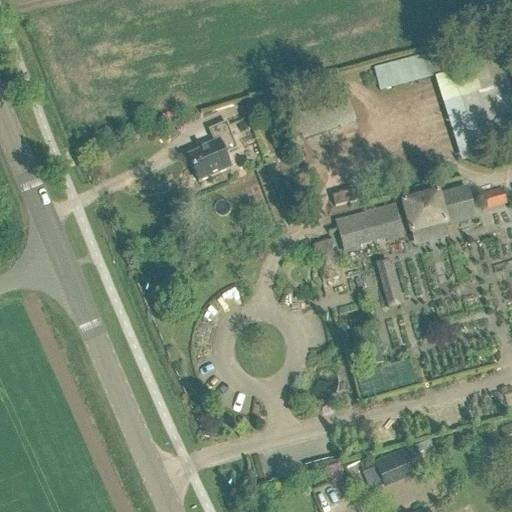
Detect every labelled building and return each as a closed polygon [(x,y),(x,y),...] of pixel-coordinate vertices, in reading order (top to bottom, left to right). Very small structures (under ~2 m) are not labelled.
[(370,72),(377,95),(435,79),(429,55),(370,72)] [(462,164),(511,148),(511,108),(497,61),(440,79),(436,81),(462,164)] [(302,115),(310,140),(356,124),(347,99),(302,115)] [(198,152),(199,155),(188,160),(198,186),(231,173),(225,158),(237,154),(228,129),(211,136),(214,145),(198,152)] [(443,227),(473,219),(466,191),(435,200),(434,194),(403,203),(411,230),(415,245),(445,236),(443,227)] [(502,191),(485,196),(489,211),(506,207),(502,191)] [(333,199),(335,208),(354,203),(352,194),(333,199)] [(394,211),(336,228),(344,253),(402,236),(394,211)] [(339,281),(328,244),(312,249),(322,285),(339,281)] [(415,453),(375,470),(383,487),(422,471),(415,453)]
